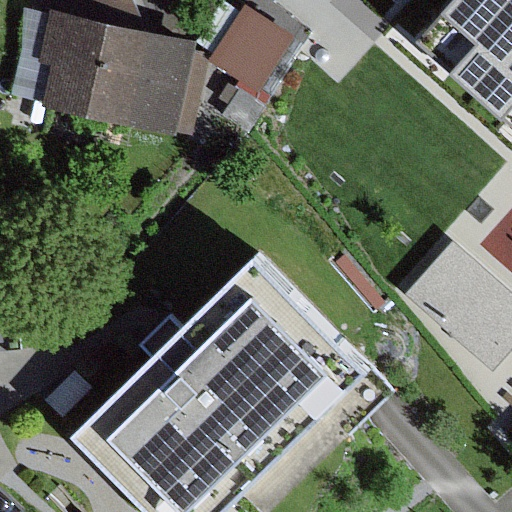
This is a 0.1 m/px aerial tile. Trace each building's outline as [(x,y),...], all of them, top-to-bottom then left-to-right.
[(47,0),(47,8),(55,9),(56,2),(148,23),(139,0),(47,0)] [(511,0),(456,0),(430,30),(511,101),(511,0)] [(299,32),(249,1),(214,57),(264,87),(299,32)] [(44,56),(58,60),(49,99),(181,129),(202,35),(148,23),(56,2),(55,9),(44,56)] [(44,56),(55,9),(47,8),(26,4),(25,47),(13,91),(49,99),(58,60),(44,56)] [(267,103),(241,88),(225,113),(249,129),(267,103)] [(511,352),(511,284),(457,236),(408,291),(496,370),(511,352)] [(268,243),(84,427),(169,511),(228,511),(383,358),(268,243)]
